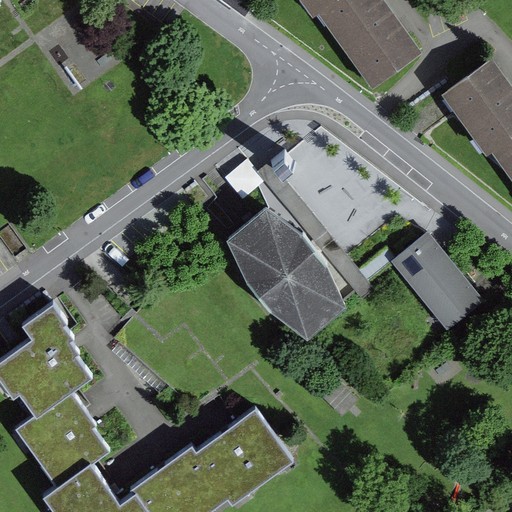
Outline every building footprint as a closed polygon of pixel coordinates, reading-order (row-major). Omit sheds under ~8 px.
[(318,9),(330,0),(304,0),(313,13),(318,9)] [(424,49),(387,0),(330,0),(318,9),(373,85),(424,49)] [(485,152),(490,148),(511,132),(511,84),(493,58),(443,94),(485,152)] [(511,132),(490,148),(511,179),(511,132)] [(250,150),(225,167),(241,190),(266,173),(250,150)] [(284,151),(271,162),(283,177),(296,166),(284,151)] [(266,206),(227,234),(242,269),(257,295),(277,314),(310,335),(348,307),(329,267),(316,247),(300,230),(266,206)] [(484,303),(430,232),(394,260),(447,330),(484,303)] [(372,269),(398,251),(389,239),(364,258),(372,269)] [(33,337),(0,361),(0,380),(12,397),(20,391),(38,415),(72,390),(93,374),(72,345),(80,339),(53,302),(23,324),(33,337)] [(335,382),(318,402),(340,422),(358,403),(335,382)] [(97,423),(72,390),(38,415),(17,431),(59,486),(92,461),(108,449),(92,427),(97,423)] [(257,409),(195,452),(228,499),(232,505),(294,462),(257,409)] [(208,511),(228,499),(195,452),(191,447),(136,486),(139,491),(154,511),(208,511)] [(121,503),(92,461),(59,486),(46,494),(58,511),(154,511),(139,491),(121,503)]
